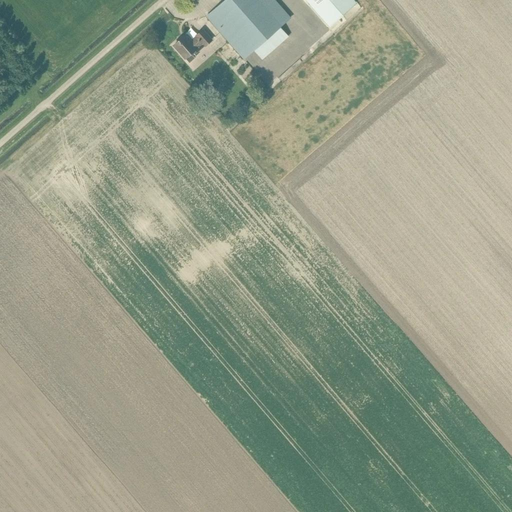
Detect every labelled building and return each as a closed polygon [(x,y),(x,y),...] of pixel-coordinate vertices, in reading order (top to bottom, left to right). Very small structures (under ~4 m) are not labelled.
[(244,59),(254,50),(281,26),(291,18),(275,0),(225,0),(206,16),(244,59)] [(356,2),(354,0),(306,0),(329,26),(356,2)] [(307,25),(301,29),(300,28),(265,59),(274,70),(315,34),(307,25)] [(289,36),(281,26),(254,50),(263,59),(289,36)] [(186,35),(174,45),(186,58),(190,62),(197,56),(196,55),(205,45),(211,40),(203,30),(197,36),(191,42),(186,35)]
